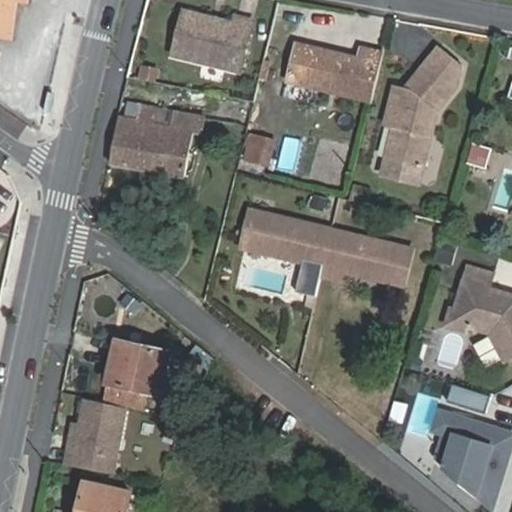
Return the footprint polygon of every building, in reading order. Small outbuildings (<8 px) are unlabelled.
[(0,0),(0,38),(11,40),(16,2),(26,3),(26,0),(0,0)] [(235,25),(185,12),(174,55),(241,71),(254,22),(237,17),(235,25)] [(423,167),(437,109),(457,86),(461,62),(443,44),(414,75),(418,80),(411,88),(395,85),(386,125),(394,127),(387,159),(423,167)] [(292,79),(373,99),(385,50),(363,45),(358,62),(299,47),(292,79)] [(176,73),(179,58),(154,53),(151,67),(176,73)] [(119,118),(111,163),(186,176),(193,135),(201,137),(205,117),(176,111),(172,127),(153,124),(156,108),(143,105),(140,121),(119,118)] [(271,167),(277,141),(250,133),(244,160),(271,167)] [(327,170),(324,185),(340,188),(343,172),(327,170)] [(403,283),(411,250),(253,213),(246,246),(306,259),(304,270),(341,278),(343,269),(403,283)] [(438,248),(432,268),(448,272),(453,252),(438,248)] [(511,358),(511,301),(510,303),(500,300),(502,293),(486,289),(490,274),(463,267),(454,300),(457,300),(454,310),(452,317),(461,328),(467,330),(488,334),(506,362),(511,358)] [(510,303),(511,301),(511,296),(502,293),(500,300),(510,303)] [(465,337),(467,330),(461,328),(452,317),(454,310),(447,308),(441,331),(465,337)] [(121,327),(117,341),(143,347),(146,333),(121,327)] [(143,347),(117,341),(108,385),(160,396),(170,353),(143,347)] [(486,399),(448,386),(442,404),(480,417),(486,399)] [(73,466),(114,474),(127,407),(86,398),(81,424),(73,466)] [(504,436),(434,414),(428,433),(439,436),(455,441),(449,459),(443,457),(439,470),(470,497),(488,503),(503,455),(500,449),(504,436)] [(73,466),(81,424),(75,423),(67,465),(73,466)] [(430,463),(439,470),(443,457),(449,459),(455,441),(439,436),(430,463)] [(503,455),(509,438),(504,436),(500,449),(503,455)] [(128,511),(133,492),(85,483),(79,511),(128,511)] [(470,497),(486,510),(488,503),(470,497)]
